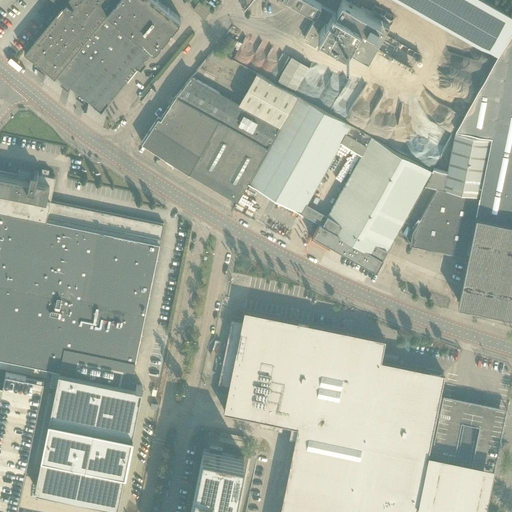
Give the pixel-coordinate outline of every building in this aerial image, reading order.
[(50,20),(49,21),(24,52),(55,77),(56,75),(101,112),(152,49),(154,51),(180,18),(158,0),(52,0),(61,7),(59,8),(53,4),(44,15),(50,20)] [(281,0),(315,19),(305,37),(308,40),(307,42),(315,47),(317,44),(329,51),(334,42),(368,61),(389,25),(345,0),(340,0),(340,2),(335,0),(281,0)] [(417,0),(499,46),(511,23),(511,6),(501,0),(417,0)] [(201,2),(195,9),(207,18),(212,10),(201,2)] [(413,231),(410,244),(467,256),(459,299),(457,299),(457,300),(458,300),(458,303),(502,312),(511,314),(511,31),(456,130),(492,138),(492,140),(456,133),(448,172),(434,169),(432,172),(425,185),(437,187),(418,222),(413,231)] [(224,42),(233,47),(237,41),(227,36),(224,42)] [(279,80),(294,89),(307,66),(291,58),(279,80)] [(175,96),(218,120),(267,148),(297,96),(256,73),(239,103),(207,85),(203,83),(191,76),(175,96)] [(301,212),(345,134),(350,125),(297,95),(297,96),(267,148),(248,182),(301,212)] [(141,142),(189,173),(203,147),(218,120),(175,96),(160,119),(157,117),(141,142)] [(237,201),(248,182),(267,148),(218,120),(203,147),(189,173),(237,201)] [(312,237),(330,248),(330,247),(329,247),(330,245),(376,271),(387,253),(392,244),(425,185),(432,172),(350,125),(345,134),(341,143),(361,155),(322,224),(321,223),(318,227),(313,235),(314,235),(313,237),(312,237)] [(0,357),(53,368),(50,384),(56,385),(35,488),(118,505),(142,386),(130,384),(163,224),(96,210),(50,200),(55,177),(48,176),(49,170),(48,169),(48,170),(42,169),(43,168),(42,168),(40,174),(38,174),(38,172),(31,170),(30,172),(19,170),(18,175),(0,170),(0,357)] [(295,437),(279,511),(414,511),(417,501),(420,501),(422,502),(431,458),(429,458),(426,457),(443,373),(380,360),(384,339),(244,310),(242,320),(232,318),(227,340),(238,343),(224,410),(261,418),(259,425),(282,430),(283,422),(292,424),(289,436),(295,437)] [(6,371),(0,399),(0,511),(17,511),(45,379),(6,371)] [(457,395),(444,392),(429,458),(431,458),(422,502),(420,501),(418,511),(484,511),(507,406),(457,395)] [(203,449),(190,511),(232,511),(244,457),(221,452),(222,448),(209,446),(208,450),(203,449)]
